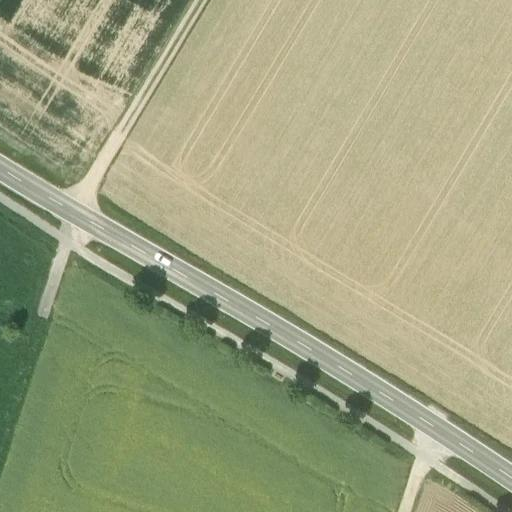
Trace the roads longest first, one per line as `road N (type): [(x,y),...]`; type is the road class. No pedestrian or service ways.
road 1 (tertiary): [(511,478),(0,169)]
road 2 (track): [(200,0),(74,212)]
road 3 (track): [(0,450),(39,320)]
